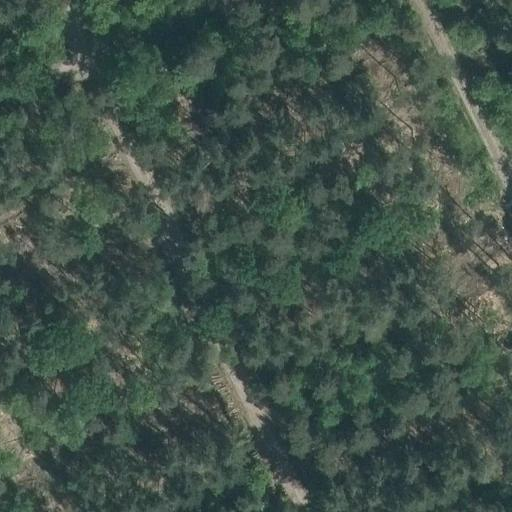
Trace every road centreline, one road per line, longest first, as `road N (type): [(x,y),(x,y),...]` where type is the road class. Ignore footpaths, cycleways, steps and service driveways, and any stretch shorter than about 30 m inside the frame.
road 1 (track): [(303,511),(85,47)]
road 2 (unknown): [(435,0),(511,159)]
